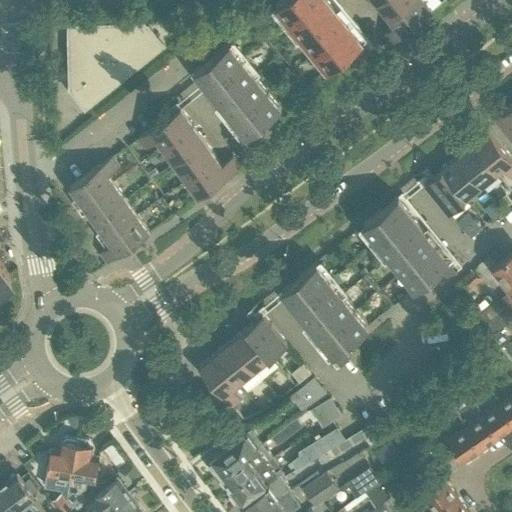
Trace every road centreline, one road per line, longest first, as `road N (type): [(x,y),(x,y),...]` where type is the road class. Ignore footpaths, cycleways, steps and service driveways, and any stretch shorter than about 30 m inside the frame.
road 1 (tertiary): [(486,0),(241,190),(163,271),(113,306)]
road 2 (tertiary): [(127,326),(281,236),(511,56)]
road 3 (residential): [(27,187),(259,0)]
road 4 (residential): [(200,511),(106,385)]
